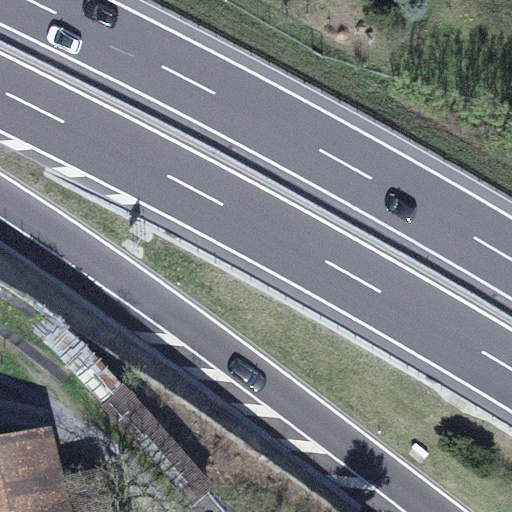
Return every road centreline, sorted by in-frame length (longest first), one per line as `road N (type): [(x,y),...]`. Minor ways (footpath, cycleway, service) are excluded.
road 1 (motorway): [(0,92),(279,233),(511,371)]
road 2 (motorway): [(511,263),(367,176),(25,0)]
road 3 (motorway): [(0,195),(102,262),(434,511)]
